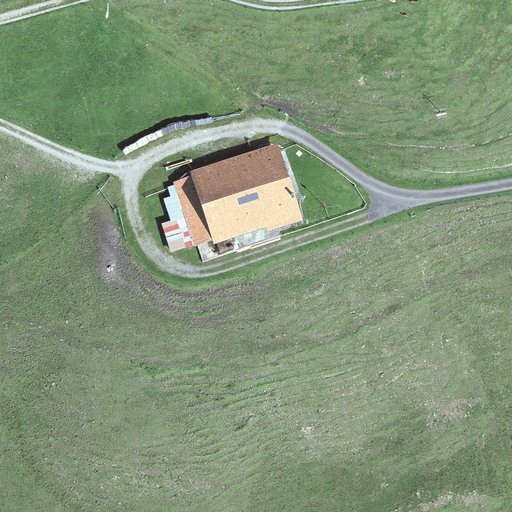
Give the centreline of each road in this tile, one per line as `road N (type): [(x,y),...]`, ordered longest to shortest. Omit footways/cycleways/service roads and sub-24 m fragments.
road 1 (track): [(105,0),(275,125)]
road 2 (track): [(0,121),(131,172)]
